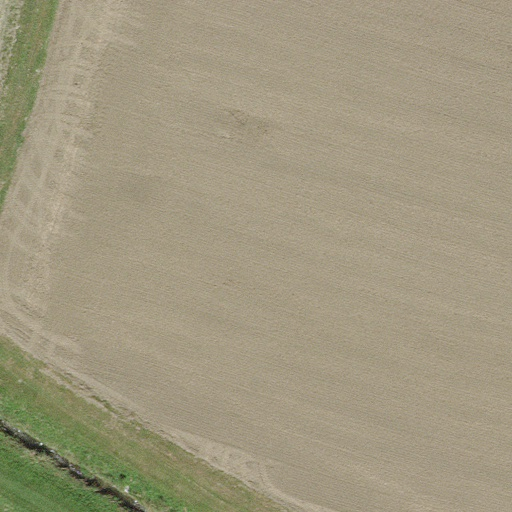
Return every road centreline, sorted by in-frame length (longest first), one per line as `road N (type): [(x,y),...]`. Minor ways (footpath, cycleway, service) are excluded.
road 1 (track): [(243,511),(0,364)]
road 2 (track): [(53,0),(0,179)]
